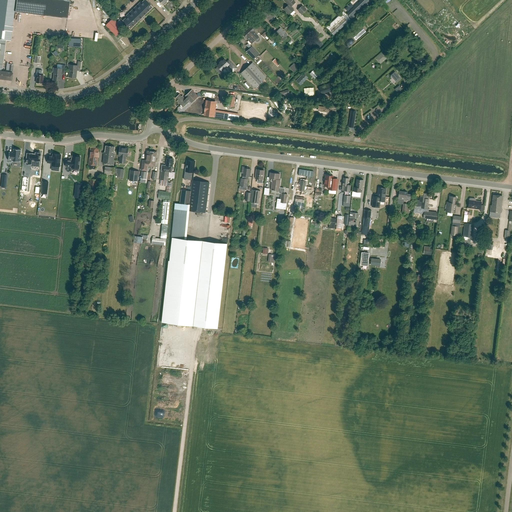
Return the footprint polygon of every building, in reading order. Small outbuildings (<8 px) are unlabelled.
[(0,72),(0,71),(0,69),(2,69),(5,40),(10,41),(15,0),(0,0),(0,71),(0,72)] [(69,0),(67,0),(16,0),(15,12),(67,18),(69,0)] [(152,8),(145,0),(141,4),(140,3),(126,17),(127,18),(124,21),(131,28),(152,8)] [(289,15),(294,10),(290,7),(295,3),(293,0),(283,0),(288,5),(284,9),(289,15)] [(368,0),(362,0),(359,3),(364,9),(371,2),(368,0)] [(301,15),(307,10),(302,5),(297,10),(301,15)] [(269,12),(267,11),(264,14),(265,15),(264,16),(270,22),(275,17),(273,15),(274,14),(272,12),(271,12),(269,11),(269,12)] [(351,11),(347,14),(353,20),(356,16),(351,11)] [(334,35),(351,20),(343,12),(327,27),(334,35)] [(127,34),(113,19),(106,25),(116,36),(120,32),(124,37),(127,34)] [(256,34),(254,32),(255,30),(251,26),(242,34),(246,38),(247,38),(249,40),(248,40),(252,44),(255,40),(256,41),(257,42),(258,41),(259,41),(260,39),(260,38),(259,37),(256,34)] [(287,36),(280,28),(275,33),(280,38),(283,35),(286,37),(287,36)] [(356,39),(364,32),(361,28),(352,35),(356,39)] [(319,48),(323,44),(316,37),(312,41),(319,48)] [(354,41),(350,37),(344,43),(348,47),(354,41)] [(408,41),(404,44),(408,48),(411,45),(413,44),(409,39),(408,41)] [(254,60),(259,55),(252,47),(246,52),(254,60)] [(383,54),(378,59),(381,63),(386,58),(383,54)] [(227,63),(224,60),(222,62),(221,61),(219,63),(220,64),(217,66),(218,67),(216,69),(220,74),(223,72),(222,71),(225,68),(225,69),(227,67),(232,72),(236,69),(229,61),(227,63)] [(80,68),(81,62),(78,61),(77,66),(69,65),(68,69),(69,69),(68,77),(76,78),(77,68),(80,68)] [(254,89),(266,77),(253,63),(240,74),(254,89)] [(65,71),(65,65),(62,65),(62,69),(53,68),(53,72),(54,73),(53,80),(60,81),(62,71),(65,71)] [(0,72),(0,71),(0,78),(11,80),(12,73),(0,71),(0,72)] [(395,72),(391,76),(396,82),(401,78),(395,72)] [(319,87),(322,95),(334,91),(331,83),(319,87)] [(193,102),(198,97),(191,90),(186,95),(187,96),(185,98),(183,96),(182,97),(180,94),(176,98),(178,100),(177,101),(183,107),(189,102),(188,102),(190,99),(193,102)] [(204,116),(214,117),(216,102),(206,100),(204,116)] [(111,146),(106,146),(106,147),(105,147),(105,150),(105,152),(104,152),(103,163),(114,164),(115,153),(114,153),(115,147),(114,147),(113,146),(111,146)] [(99,157),(99,151),(98,151),(99,148),(91,147),(89,160),(89,164),(97,165),(97,161),(98,157),(99,157)] [(128,149),(120,147),(120,148),(119,156),(121,156),(120,163),(125,163),(126,157),(127,157),(128,149)] [(13,149),(13,152),(9,152),(8,160),(12,160),(12,161),(20,162),(20,161),(21,150),(13,149)] [(27,152),(26,163),(31,164),(32,159),(35,159),(35,160),(40,161),(41,152),(40,152),(40,151),(37,151),(36,151),(36,154),(32,154),(32,153),(27,152)] [(153,152),(153,151),(147,151),(146,161),(143,160),(141,170),(146,171),(146,166),(151,166),(153,152)] [(51,157),(48,156),(47,163),(52,163),(52,166),(60,166),(61,155),(53,154),(53,157),(51,157)] [(71,167),(71,170),(79,171),(80,156),(77,156),(77,157),(72,156),(72,160),(67,160),(66,166),(71,167)] [(168,181),(169,172),(171,173),(172,169),(172,167),(173,159),(167,158),(166,166),(162,165),(160,180),(168,181)] [(193,180),(195,161),(187,160),(186,167),(185,166),(184,179),(192,180),(193,180)] [(249,177),(250,169),(248,169),(248,168),(242,167),(242,173),(243,173),(243,176),(242,179),(241,179),(240,186),(247,187),(248,179),(247,179),(247,177),(249,177)] [(138,182),(139,171),(130,170),(129,181),(138,182)] [(262,184),(264,171),(256,170),(255,179),(257,179),(257,183),(262,184)] [(286,203),(287,194),(284,194),(285,189),(284,188),(279,188),(280,180),(279,180),(280,174),(270,173),(269,179),(272,179),(271,190),(279,191),(279,192),(279,193),(280,194),(281,194),(280,202),(286,203)] [(336,190),(338,180),(333,179),(333,177),(326,176),(324,186),(329,186),(329,189),(336,190)] [(350,191),(351,185),(348,185),(349,178),(343,178),(342,190),(350,191)] [(90,179),(89,189),(96,190),(98,180),(90,179)] [(362,188),(363,180),(357,179),(356,188),(354,187),(354,192),(362,193),(362,188)] [(187,211),(206,213),(209,183),(192,180),(191,191),(182,190),(180,204),(175,203),(173,218),(187,219),(187,211)] [(305,191),(307,182),(301,181),(301,183),(299,183),(298,190),(305,191)] [(168,224),(172,183),(167,182),(166,192),(159,191),(158,199),(164,200),(161,223),(168,224)] [(384,202),(386,189),(379,188),(377,197),(373,197),(372,207),(379,208),(380,202),(384,202)] [(259,204),(260,191),(252,190),(250,203),(259,204)] [(410,201),(411,194),(407,194),(407,192),(399,191),(398,200),(404,200),(410,201)] [(416,200),(415,207),(421,208),(427,209),(428,199),(426,199),(427,194),(420,193),(420,200),(416,200)] [(501,213),(502,201),(501,200),(502,196),(493,195),(492,205),(491,205),(490,212),(501,213)] [(303,209),(305,198),(296,196),(294,207),(303,209)] [(446,211),(454,212),(456,198),(450,197),(449,203),(447,203),(446,211)] [(481,209),(482,202),(476,201),(476,200),(475,199),(470,198),(469,199),(468,208),(481,209)] [(437,220),(438,212),(424,211),(423,218),(426,219),(426,222),(430,223),(430,219),(437,220)] [(356,222),(353,222),(354,218),(357,219),(358,213),(350,212),(349,221),(348,226),(356,227),(356,222)] [(453,215),(452,222),(460,223),(461,216),(453,215)] [(292,228),(294,218),(287,217),(286,227),(285,233),(291,234),(292,228)] [(472,238),(474,225),(465,223),(463,236),(464,237),(463,242),(470,243),(471,237),(472,238)] [(172,238),(163,322),(192,326),(202,241),(172,238)] [(362,252),(361,265),(368,266),(369,253),(362,252)] [(418,274),(417,287),(426,287),(428,275),(418,274)]
